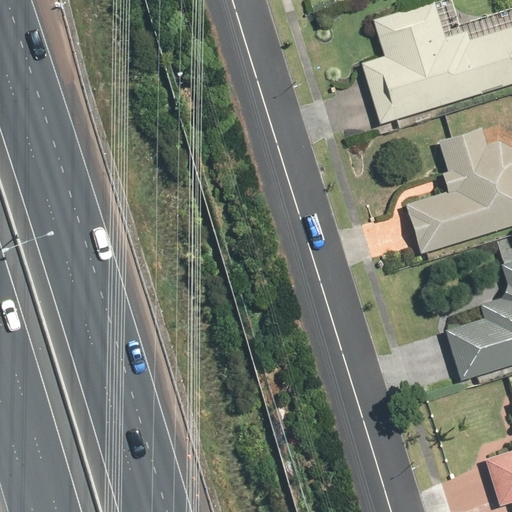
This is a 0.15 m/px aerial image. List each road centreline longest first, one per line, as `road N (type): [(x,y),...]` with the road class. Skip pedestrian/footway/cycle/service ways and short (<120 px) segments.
road 1 (residential): [(386,511),(232,0)]
road 2 (motorway): [(0,39),(142,511)]
road 3 (motorway): [(53,511),(0,335)]
